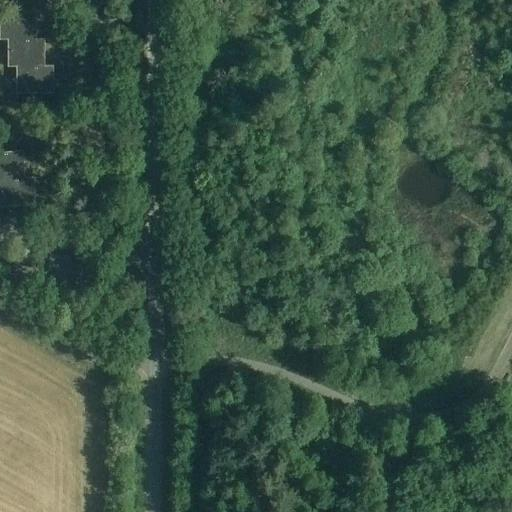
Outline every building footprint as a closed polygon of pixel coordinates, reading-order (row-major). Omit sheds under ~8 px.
[(0,32),(0,39),(8,39),(37,38),(36,12),(0,12),(0,32)] [(17,66),(46,65),(45,38),(37,38),(8,39),(9,66),(17,66)] [(46,65),(17,66),(18,94),(54,93),(54,65),(46,65)] [(0,179),(26,177),(24,150),(0,152),(0,179)] [(26,177),(0,179),(0,207),(36,204),(34,177),(26,177)] [(87,292),(92,258),(51,252),(49,269),(15,265),(13,282),(87,292)]
